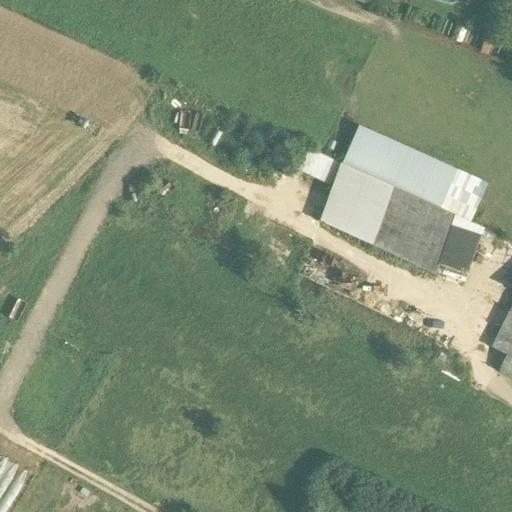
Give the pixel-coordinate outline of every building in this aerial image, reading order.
[(259,79),(246,70),(236,86),(249,94),(259,79)] [(486,186),(358,129),(342,166),(455,217),(469,224),(486,186)] [(332,184),(341,162),(306,148),(297,170),(332,184)] [(455,217),(342,166),(321,223),(435,275),(438,266),(455,217)] [(469,224),(455,217),(438,266),(465,275),(480,230),(483,232),(484,231),(469,224)] [(511,310),(493,350),(508,358),(511,360),(511,310)] [(511,360),(508,358),(499,373),(511,378),(511,360)]
